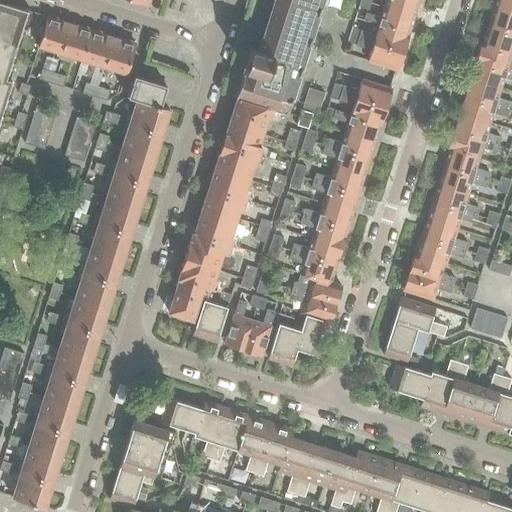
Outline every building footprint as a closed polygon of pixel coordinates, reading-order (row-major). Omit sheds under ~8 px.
[(273,0),(257,51),(249,49),(234,97),(236,98),(282,111),(285,112),(316,10),(321,12),(324,0),(273,0)] [(384,0),(382,7),(412,17),(417,0),(384,0)] [(511,0),(494,0),(492,8),(511,14),(511,0)] [(0,38),(10,5),(0,1),(0,38)] [(370,4),(360,1),(358,8),(368,11),(370,4)] [(30,11),(10,5),(0,38),(0,41),(18,48),(30,11)] [(407,34),(412,17),(382,7),(379,17),(365,12),(362,20),(378,25),(407,34),(408,34),(407,34)] [(511,14),(492,8),(486,26),(511,34),(511,14)] [(354,45),(363,16),(356,13),(347,43),(354,45)] [(35,24),(43,26),(46,17),(37,14),(35,24)] [(38,45),(59,52),(68,23),(46,16),(38,45)] [(59,52),(81,59),(90,30),(68,23),(59,52)] [(402,52),(407,34),(378,25),(375,35),(359,30),(357,38),(402,52)] [(511,34),(486,26),(481,43),(509,52),(511,44),(511,34)] [(81,59),(102,66),(111,36),(90,30),(81,59)] [(111,36),(102,66),(125,73),(135,44),(111,36)] [(354,46),(370,51),(367,61),(396,70),(402,52),(357,38),(354,46)] [(0,77),(8,80),(18,48),(0,41),(0,77)] [(480,42),(474,61),(475,61),(475,62),(511,72),(511,64),(506,63),(509,52),(481,43),(480,42)] [(511,72),(475,62),(470,79),(498,88),(501,78),(511,81),(511,72)] [(38,79),(46,82),(49,71),(41,69),(38,79)] [(57,74),(49,71),(46,82),(54,84),(57,74)] [(65,77),(57,74),(54,84),(62,87),(65,77)] [(165,85),(133,75),(126,96),(136,99),(134,104),(166,114),(168,108),(159,105),(165,85)] [(0,113),(4,115),(14,82),(8,80),(0,77),(0,113)] [(470,79),(464,96),(504,109),(509,110),(511,103),(506,101),(495,98),(498,88),(470,79)] [(335,82),(332,90),(385,107),(390,89),(362,80),(358,89),(347,86),(335,82)] [(89,95),(93,84),(85,82),(81,93),(89,95)] [(17,92),(26,95),(29,86),(20,83),(17,92)] [(93,84),(89,95),(98,98),(101,87),(93,84)] [(109,90),(101,87),(98,98),(106,101),(109,90)] [(308,88),(302,108),(318,113),(324,93),(308,88)] [(350,115),(379,124),(385,107),(332,90),(330,98),(342,102),(353,105),(350,115)] [(464,96),(459,114),(487,123),(490,113),(501,116),(506,118),(509,110),(504,109),(464,96)] [(280,116),(282,111),(236,98),(230,117),(229,120),(260,130),(265,116),(268,117),(269,113),(280,116)] [(166,114),(134,104),(127,128),(158,138),(166,114)] [(42,118),(45,108),(35,105),(32,114),(42,118)] [(45,108),(42,118),(52,121),(55,111),(45,108)] [(345,122),(342,132),(373,141),(378,125),(379,125),(379,124),(350,115),(349,116),(327,109),(324,119),(331,121),(331,118),(345,122)] [(296,124),(307,127),(311,114),(301,110),(296,124)] [(15,119),(24,122),(26,114),(17,111),(15,119)] [(111,123),(114,113),(105,111),(103,121),(111,123)] [(114,113),(111,123),(119,125),(122,116),(114,113)] [(42,118),(32,114),(29,124),(39,127),(42,118)] [(484,132),(487,123),(459,114),(453,131),(493,143),(496,136),(484,132)] [(82,130),(85,120),(76,117),(73,127),(82,130)] [(39,127),(49,130),(52,121),(42,118),(39,127)] [(22,129),(24,122),(15,119),(12,126),(22,129)] [(82,130),(92,133),(95,123),(85,120),(82,130)] [(259,145),(256,144),(260,130),(229,120),(221,143),(267,158),(268,153),(258,149),(259,145)] [(39,127),(29,124),(26,133),(36,136),(39,127)] [(36,136),(46,139),(49,130),(39,127),(36,136)] [(82,130),(73,127),(70,136),(79,139),(82,130)] [(158,138),(127,128),(119,153),(150,163),(158,138)] [(287,135),(297,138),(299,131),(290,128),(287,135)] [(305,135),(315,139),(317,132),(307,129),(305,135)] [(79,139),(89,142),(92,133),(82,130),(79,139)] [(446,148),(448,149),(476,157),(480,147),(491,151),(493,143),(453,131),(452,130),(446,148)] [(373,141),(342,132),(339,142),(328,139),(326,146),(368,159),(373,141)] [(36,136),(26,133),(23,142),(33,145),(36,136)] [(97,133),(95,141),(106,144),(108,136),(97,133)] [(297,138),(287,135),(285,142),(295,145),(297,138)] [(303,142),(313,145),(315,139),(305,135),(303,142)] [(43,148),(46,139),(36,136),(33,145),(43,148)] [(79,139),(70,136),(67,145),(76,148),(79,139)] [(89,142),(79,139),(76,148),(86,151),(89,142)] [(103,152),(106,144),(95,141),(93,149),(103,152)] [(293,152),(295,145),(285,142),(283,149),(293,152)] [(311,152),(313,145),(303,142),(301,149),(311,152)] [(265,162),(267,158),(221,143),(214,165),(246,175),(250,162),(253,163),(254,159),(265,162)] [(76,148),(67,145),(64,155),(73,158),(76,148)] [(334,157),(331,167),(362,176),(368,159),(326,146),(324,154),(334,157)] [(83,161),(86,151),(76,148),(73,158),(83,161)] [(473,168),(476,157),(448,149),(442,166),(482,179),(484,171),(473,168)] [(150,163),(119,153),(111,178),(143,187),(150,163)] [(13,157),(4,154),(0,165),(0,167),(9,170),(13,157)] [(103,175),(106,166),(95,162),(92,172),(103,175)] [(293,170),(303,173),(305,167),(295,163),(293,170)] [(241,189),(246,175),(214,165),(207,187),(253,202),(254,197),(243,194),(245,190),(241,189)] [(437,184),(465,193),(468,182),(479,186),(482,179),(442,166),(437,184)] [(9,170),(0,167),(0,181),(4,183),(9,170)] [(357,194),(362,176),(331,167),(328,176),(314,172),(312,180),(357,194)] [(293,170),(291,177),(301,180),(303,173),(293,170)] [(273,180),(283,183),(285,177),(275,173),(273,180)] [(500,176),(498,184),(508,187),(510,180),(500,176)] [(299,187),(301,180),(291,177),(289,184),(299,187)] [(314,200),(320,202),(351,211),(357,194),(312,180),(303,177),(302,182),(310,185),(309,188),(317,190),(314,200)] [(143,187),(111,178),(104,202),(135,212),(143,187)] [(271,187),(281,190),(283,183),(273,180),(271,187)] [(80,191),(90,193),(92,186),(83,183),(80,191)] [(462,203),(465,193),(437,184),(431,201),(471,214),(473,207),(462,203)] [(508,187),(498,184),(495,191),(506,194),(508,187)] [(251,206),(253,202),(207,187),(200,210),(232,220),(236,207),(239,207),(240,203),(251,206)] [(281,190),(271,187),(269,194),(279,197),(281,190)] [(90,193),(80,191),(78,198),(87,201),(90,193)] [(282,205),(292,208),(295,202),(284,198),(282,205)] [(426,219),(454,228),(457,218),(468,222),(471,214),(431,201),(426,219)] [(135,212),(104,202),(96,227),(127,237),(135,212)] [(351,211),(320,202),(317,212),(307,209),(304,216),(346,229),(351,211)] [(280,212),(290,215),(292,208),(282,205),(280,212)] [(227,234),(232,220),(200,210),(193,232),(238,246),(240,242),(229,239),(230,235),(227,234)] [(489,211),(487,219),(497,222),(499,215),(489,211)] [(88,225),(91,216),(79,212),(76,222),(88,225)] [(290,215),(280,212),(278,219),(288,222),(290,215)] [(503,222),(511,225),(511,217),(505,215),(503,222)] [(312,227),(309,237),(340,246),(346,229),(304,216),(302,223),(312,227)] [(259,225),(269,229),(271,222),(261,219),(259,225)] [(451,237),(454,228),(426,219),(420,236),(459,249),(462,241),(451,237)] [(497,222),(487,219),(484,226),(494,229),(497,222)] [(511,230),(511,225),(503,222),(501,229),(511,233),(511,230)] [(259,225),(257,232),(266,235),(269,229),(259,225)] [(127,237),(96,227),(88,251),(120,261),(127,237)] [(237,251),(238,246),(193,232),(193,233),(191,233),(184,255),(216,265),(220,251),(225,253),(226,248),(237,251)] [(264,242),(266,235),(257,232),(254,239),(264,242)] [(65,241),(75,243),(77,235),(67,233),(65,241)] [(273,234),(271,241),(281,244),(283,238),(273,234)] [(420,236),(415,254),(442,263),(443,264),(446,253),(457,256),(459,249),(420,236)] [(340,246),(309,237),(306,247),(296,244),(294,251),(335,264),(340,246)] [(281,244),(280,247),(291,251),(292,247),(293,243),(293,241),(283,238),(281,244)] [(75,243),(65,241),(63,249),(73,251),(75,243)] [(269,248),(279,251),(280,247),(281,244),(271,241),(269,248)] [(478,246),(475,253),(486,256),(488,249),(478,246)] [(277,258),(279,251),(269,248),(267,255),(277,258)] [(120,261),(88,251),(80,276),(112,286),(120,261)] [(301,263),(298,271),(329,281),(335,264),(294,251),(291,259),(301,263)] [(486,256),(475,253),(473,261),(483,264),(486,256)] [(442,263),(415,254),(413,254),(408,271),(447,284),(449,276),(439,272),(442,263)] [(212,279),(216,265),(184,255),(177,279),(178,279),(203,286),(211,289),(214,280),(212,279)] [(511,266),(492,260),(489,270),(508,276),(511,266)] [(72,275),(75,265),(64,262),(61,271),(72,275)] [(244,272),(254,275),(256,268),(247,265),(244,272)] [(329,281),(298,271),(298,273),(310,276),(307,286),(296,283),(294,289),(335,302),(340,286),(329,282),(329,281)] [(435,288),(444,291),(447,284),(408,271),(402,290),(431,299),(435,288)] [(242,279),(252,282),(254,275),(244,272),(242,279)] [(259,278),(269,281),(271,275),(261,272),(259,278)] [(112,286),(80,276),(73,300),(104,310),(112,286)] [(267,288),(269,281),(259,278),(257,285),(267,288)] [(192,321),(203,286),(178,279),(168,312),(190,320),(192,321)] [(250,289),(252,282),(242,279),(240,286),(250,289)] [(49,289),(59,293),(61,285),(52,282),(49,289)] [(464,289),(474,292),(477,285),(467,282),(464,289)] [(267,288),(257,285),(255,292),(264,295),(267,288)] [(57,300),(59,293),(49,289),(47,297),(57,300)] [(302,302),(299,310),(330,320),(335,302),(294,289),(291,298),(302,302)] [(474,292),(464,289),(462,296),(472,300),(474,292)] [(231,295),(220,292),(218,299),(229,302),(231,295)] [(248,305),(256,307),(259,297),(252,295),(248,305)] [(266,300),(259,297),(256,307),(263,310),(266,300)] [(446,327),(430,322),(434,308),(400,297),(382,354),(405,361),(415,330),(442,338),(446,327)] [(215,341),(226,307),(202,299),(192,334),(215,341)] [(104,310),(73,300),(65,325),(97,335),(104,310)] [(224,344),(240,349),(250,320),(240,317),(245,302),(238,300),(224,344)] [(480,332),(486,312),(476,308),(470,329),(480,332)] [(274,312),(266,310),(262,324),(250,320),(240,349),(260,356),(274,312)] [(330,320),(299,310),(299,311),(303,313),(297,330),(301,332),(296,349),(317,356),(328,322),(329,322),(330,320)] [(57,325),(60,315),(48,312),(45,321),(57,325)] [(496,315),(486,312),(480,332),(490,335),(496,315)] [(496,315),(490,335),(500,338),(506,318),(496,315)] [(291,365),(296,349),(301,332),(297,330),(278,324),(267,358),(291,365)] [(97,335),(65,325),(57,349),(89,359),(97,335)] [(36,333),(34,340),(44,343),(46,335),(36,333)] [(41,351),(44,343),(34,340),(31,348),(41,351)] [(0,357),(10,360),(13,350),(3,347),(0,357)] [(89,359),(57,349),(50,374),(81,384),(89,359)] [(10,360),(20,363),(23,353),(13,350),(10,360)] [(457,363),(466,366),(470,354),(461,351),(457,363)] [(420,356),(409,352),(406,361),(417,365),(420,356)] [(10,360),(0,357),(0,367),(7,369),(10,360)] [(7,369),(17,372),(20,363),(10,360),(7,369)] [(429,371),(428,375),(420,398),(421,399),(419,406),(450,415),(461,381),(466,366),(457,363),(447,360),(441,375),(429,371)] [(41,374),(44,365),(32,361),(29,371),(41,374)] [(388,388),(420,398),(428,375),(396,364),(388,388)] [(500,378),(503,369),(495,366),(493,375),(500,378)] [(4,378),(14,381),(17,372),(7,369),(4,378)] [(81,384),(50,374),(42,398),(73,408),(81,384)] [(491,375),(486,390),(476,423),(499,431),(510,397),(504,395),(508,380),(491,375)] [(14,381),(4,378),(1,388),(11,391),(14,381)] [(450,415),(476,423),(486,390),(461,381),(450,415)] [(28,393),(31,385),(22,382),(19,390),(28,393)] [(11,391),(1,388),(0,391),(0,397),(8,400),(11,391)] [(28,393),(19,390),(17,398),(26,400),(28,393)] [(511,397),(510,397),(499,431),(511,434),(511,397)] [(73,408),(42,398),(34,423),(66,433),(73,408)] [(160,422),(182,429),(190,405),(168,398),(160,422)] [(198,457),(199,457),(215,406),(203,402),(201,409),(190,405),(182,429),(191,433),(190,437),(203,441),(198,457)] [(221,446),(228,448),(239,413),(215,406),(199,457),(207,460),(216,463),(221,446)] [(26,424),(29,414),(17,411),(14,420),(26,424)] [(241,470),(246,471),(262,421),(239,413),(228,448),(246,454),(241,470)] [(126,441),(161,451),(167,431),(133,420),(126,441)] [(265,459),(274,463),(285,428),(262,421),(246,471),(259,476),(265,459)] [(66,433),(34,423),(27,448),(58,458),(66,433)] [(285,428),(274,463),(276,464),(274,470),(288,476),(283,491),(290,493),(306,443),(290,437),(292,430),(285,428)] [(18,447),(20,439),(9,436),(7,443),(18,447)] [(120,460),(155,471),(161,451),(126,441),(120,460)] [(305,480),(319,485),(330,450),(306,443),(290,493),(292,494),(299,496),(305,480)] [(58,458),(27,448),(19,472),(50,482),(58,458)] [(338,501),(339,502),(353,457),(330,450),(319,485),(331,489),(326,505),(335,508),(338,501)] [(353,487),(368,492),(378,458),(356,451),(354,458),(353,457),(339,502),(347,505),(353,487)] [(371,511),(386,511),(402,466),(378,458),(368,492),(377,495),(371,511)] [(0,469),(10,473),(13,464),(1,460),(0,464),(0,469)] [(114,479),(138,487),(140,482),(150,485),(155,471),(120,460),(114,479)] [(207,460),(203,472),(212,475),(216,463),(207,460)] [(392,511),(396,501),(414,507),(425,473),(402,466),(386,511),(392,511)] [(50,482),(19,472),(11,497),(38,505),(44,502),(50,482)] [(190,486),(193,475),(186,473),(183,484),(190,486)] [(419,511),(438,511),(448,480),(425,473),(414,507),(421,509),(419,511)] [(193,475),(190,486),(197,488),(200,477),(193,475)] [(108,499),(132,506),(138,487),(114,479),(108,499)] [(212,481),(204,479),(201,490),(208,492),(212,481)] [(463,511),(472,488),(448,480),(438,511),(463,511)] [(219,496),(223,485),(216,483),(213,493),(219,496)] [(229,487),(223,485),(219,496),(226,498),(229,487)] [(236,489),(229,487),(226,498),(232,500),(236,489)] [(147,490),(139,488),(136,497),(144,500),(147,490)] [(472,488),(463,511),(489,511),(493,502),(486,500),(488,493),(472,488)] [(248,493),(241,491),(238,502),(245,504),(248,493)] [(283,491),(281,497),(289,500),(292,494),(290,493),(283,491)] [(248,493),(245,504),(251,506),(255,495),(248,493)] [(292,494),(289,500),(302,504),(305,498),(299,496),(292,494)] [(266,499),(260,497),(257,507),(263,509),(266,499)] [(263,509),(270,511),(273,501),(266,499),(263,509)] [(273,501),(270,511),(272,511),(276,511),(279,503),(273,501)] [(511,511),(511,508),(493,502),(489,511),(511,511)] [(175,511),(170,510),(169,511),(192,511),(195,505),(187,503),(184,511),(175,511)]
